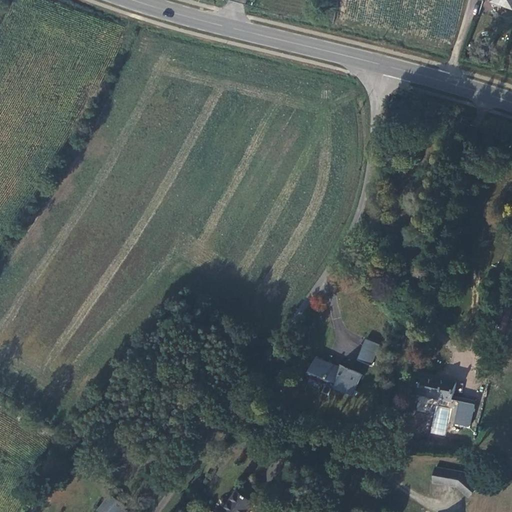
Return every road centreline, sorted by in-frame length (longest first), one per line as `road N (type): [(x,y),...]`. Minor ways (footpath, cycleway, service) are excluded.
road 1 (unclassified): [(382,65),(351,229),(152,511)]
road 2 (unknown): [(228,407),(321,438),(408,497),(464,510)]
road 3 (secondary): [(131,0),(382,65)]
road 4 (unknown): [(468,104),(430,251),(433,318)]
